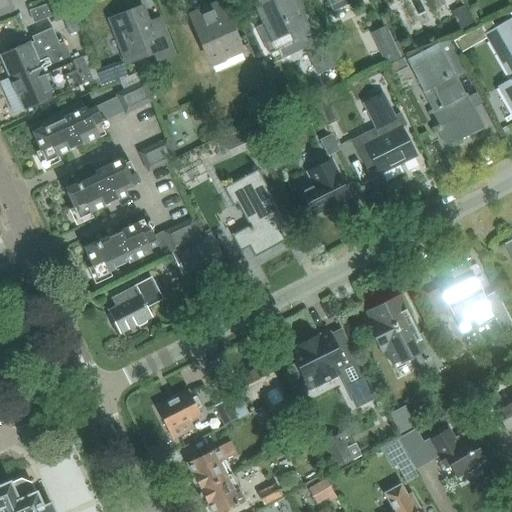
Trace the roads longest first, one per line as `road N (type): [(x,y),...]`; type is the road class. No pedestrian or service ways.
road 1 (residential): [(96,394),(511,176)]
road 2 (unclassified): [(96,394),(0,177)]
road 3 (unclassified): [(150,511),(96,394)]
